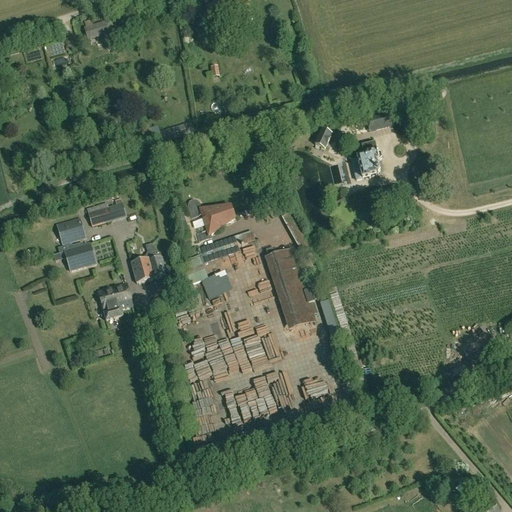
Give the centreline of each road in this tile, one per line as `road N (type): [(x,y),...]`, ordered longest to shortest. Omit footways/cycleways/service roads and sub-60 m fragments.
road 1 (unclassified): [(129,511),(511,371)]
road 2 (unknown): [(362,426),(313,343),(244,372)]
road 3 (unknown): [(428,401),(442,433),(503,502),(503,511)]
